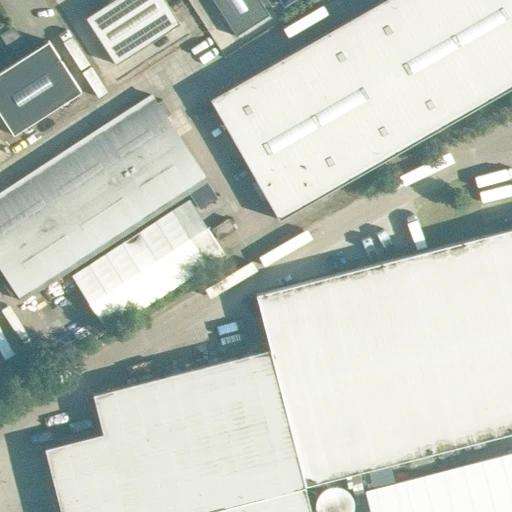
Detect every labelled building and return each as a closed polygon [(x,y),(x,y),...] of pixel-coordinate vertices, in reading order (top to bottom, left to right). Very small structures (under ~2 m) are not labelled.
[(165,0),(112,0),(85,17),(116,64),(145,45),(165,32),(180,23),(165,0)] [(279,218),(511,86),(511,0),(382,0),(210,98),(279,218)] [(270,14),(260,0),(213,0),(236,36),(270,14)] [(184,52),(188,60),(213,44),(209,37),(184,52)] [(48,40),(0,71),(0,113),(13,134),(81,91),(48,40)] [(17,57),(28,49),(23,41),(11,48),(17,57)] [(151,94),(0,192),(0,266),(8,278),(2,281),(11,295),(16,292),(22,300),(207,180),(166,117),(171,113),(162,100),(157,103),(151,94)] [(190,199),(72,276),(107,331),(226,254),(190,199)] [(228,218),(211,229),(218,240),(235,229),(228,218)] [(511,227),(487,235),(256,294),(270,350),(93,394),(103,433),(45,447),(61,511),(311,511),(305,486),(368,470),(369,469),(391,464),(392,463),(511,432),(511,227)] [(374,488),(364,491),(369,511),(511,511),(511,452),(395,483),(391,464),(369,469),(374,488)] [(338,491),(347,511),(367,503),(358,482),(338,491)]
